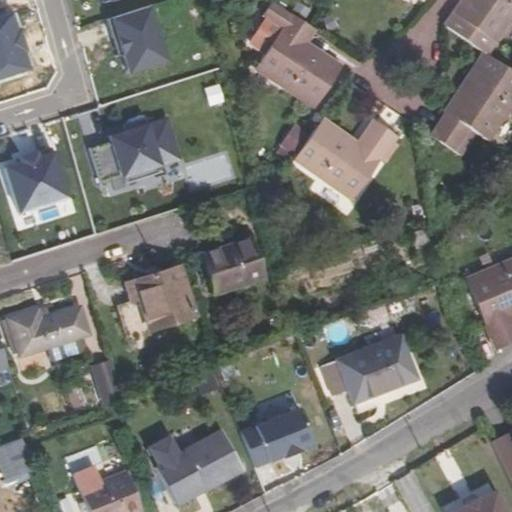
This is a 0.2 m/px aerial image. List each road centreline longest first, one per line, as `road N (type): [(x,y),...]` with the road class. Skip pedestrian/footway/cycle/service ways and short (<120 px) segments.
road 1 (residential): [(511,373),(272,511)]
road 2 (residential): [(0,119),(72,97),(47,0)]
road 3 (residential): [(165,226),(0,282)]
